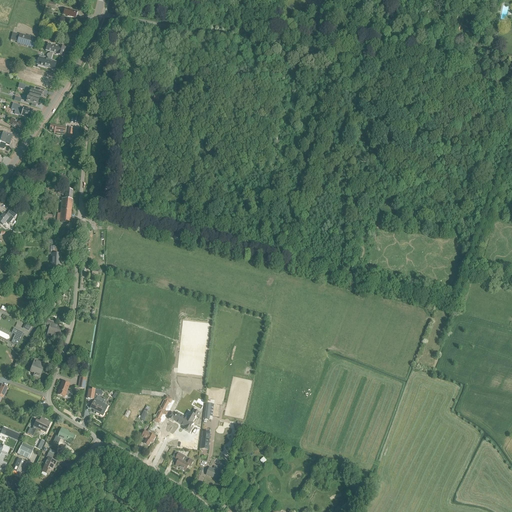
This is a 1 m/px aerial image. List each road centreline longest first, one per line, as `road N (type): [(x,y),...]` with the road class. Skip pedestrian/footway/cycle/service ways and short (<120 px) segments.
road 1 (unclassified): [(98,446),(48,396),(73,314),(87,42)]
road 2 (unclassified): [(97,13),(511,87)]
road 3 (tertiary): [(0,182),(87,42)]
road 4 (unclassified): [(210,511),(119,449),(98,446)]
